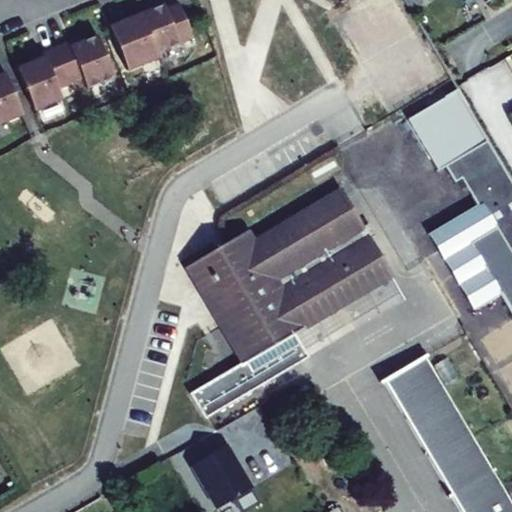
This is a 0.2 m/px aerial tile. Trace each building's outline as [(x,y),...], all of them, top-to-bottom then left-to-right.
[(191,36),(177,2),(163,8),(162,4),(109,26),(127,70),(157,57),(154,52),(191,36)] [(17,69),(33,111),(61,99),(58,90),(82,80),(86,90),(114,78),(98,37),(71,47),(69,42),(42,53),(43,58),(17,69)] [(0,124),(22,115),(5,74),(0,76),(0,124)] [(472,173),(445,139),(411,165),(438,199),(472,173)] [(239,229),(222,239),(216,243),(273,341),(339,302),(356,292),(340,264),(373,245),(338,188),(247,241),(239,229)] [(179,264),(216,326),(237,361),(269,343),(273,341),(216,243),(179,264)] [(389,273),(373,245),(340,264),(356,292),(389,273)] [(273,341),(286,363),(352,325),(339,302),(273,341)] [(273,341),(269,343),(282,365),(286,363),(273,341)] [(269,343),(237,361),(184,393),(197,416),(282,365),(269,343)] [(460,511),(511,511),(511,509),(507,501),(419,349),(397,362),(378,373),(460,511)] [(215,448),(181,467),(206,511),(240,491),(215,448)]
